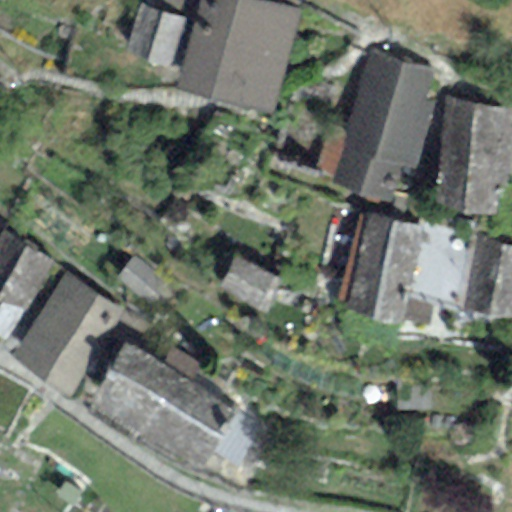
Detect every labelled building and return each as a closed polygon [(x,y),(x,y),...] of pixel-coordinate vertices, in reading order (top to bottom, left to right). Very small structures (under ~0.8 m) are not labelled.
[(272,0),(198,0),(181,77),(272,98),(293,5),(272,0)] [(140,4),(129,45),(176,57),(186,17),(140,4)] [(366,48),(332,176),(402,194),(436,66),(366,48)] [(445,97),(432,193),(497,202),(510,106),(445,97)] [(366,213),(349,300),(400,310),(417,223),(366,213)] [(1,231),(0,232),(0,321),(7,326),(48,258),(1,231)] [(511,242),(480,235),(466,302),(511,311),(511,242)] [(290,239),(286,265),(319,269),(322,244),(290,239)] [(64,271),(12,348),(71,387),(122,310),(64,271)] [(274,274),(262,295),(301,318),(314,297),(274,274)] [(123,337),(94,382),(199,449),(228,405),(123,337)]
